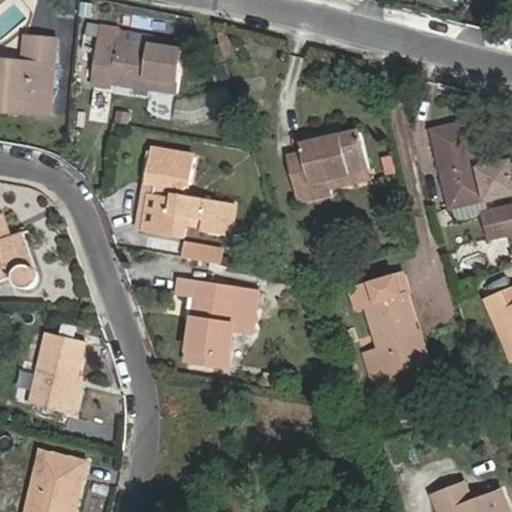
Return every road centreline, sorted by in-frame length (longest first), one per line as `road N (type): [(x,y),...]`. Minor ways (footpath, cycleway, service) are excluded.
road 1 (residential): [(135,511),(158,451),(70,180),(0,157)]
road 2 (residential): [(233,0),(511,69)]
